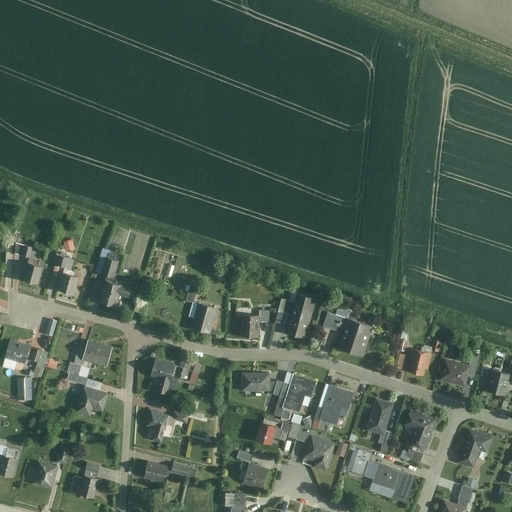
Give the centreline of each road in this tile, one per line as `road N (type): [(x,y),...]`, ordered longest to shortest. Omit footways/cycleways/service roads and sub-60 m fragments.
road 1 (residential): [(460,410),(309,358),(218,355),(136,333)]
road 2 (residential): [(124,511),(136,333)]
road 3 (track): [(511,62),(354,0)]
